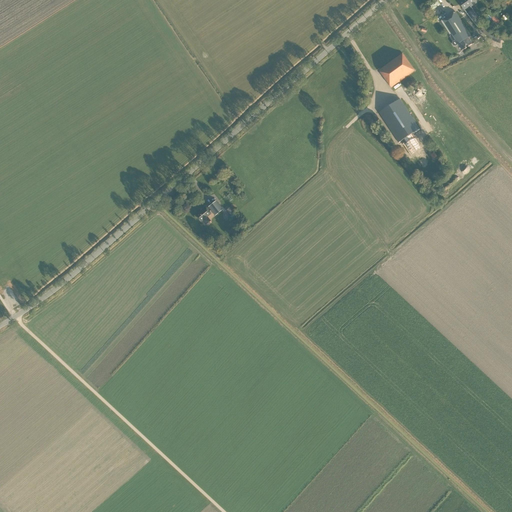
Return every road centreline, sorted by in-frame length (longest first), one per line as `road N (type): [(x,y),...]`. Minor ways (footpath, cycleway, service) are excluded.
road 1 (tertiary): [(0,325),(65,279),(384,0)]
road 2 (unknown): [(19,314),(225,511)]
